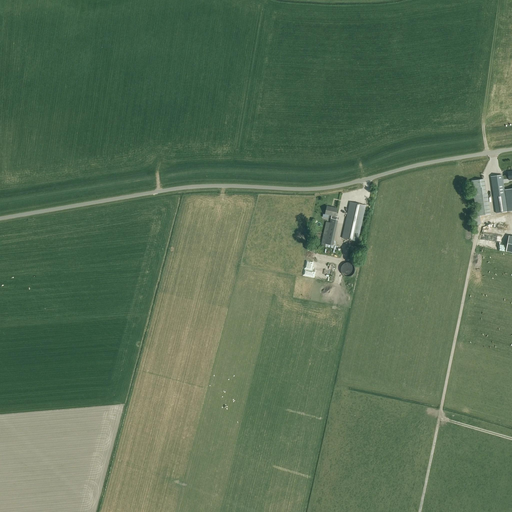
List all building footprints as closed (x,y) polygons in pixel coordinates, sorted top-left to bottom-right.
[(511,178),(511,170),(508,171),(508,175),(502,176),(502,175),(491,176),(496,213),(511,210),(511,192),(505,193),(503,179),(509,178),(509,179),(511,178)] [(487,194),(476,196),(479,215),(490,214),(487,194)] [(357,241),(365,205),(350,202),(342,238),(357,241)] [(337,217),(335,216),(337,208),(327,206),(325,214),(332,216),(330,223),(326,222),(321,245),(334,248),(336,242),(333,241),(338,220),(337,220),(337,217)] [(308,258),(305,273),(316,275),(317,268),(320,268),(321,263),(315,262),(316,259),(308,258)] [(341,268),(341,270),(341,271),(341,272),(342,273),(342,274),(343,275),(344,275),(345,276),(346,276),(347,277),(348,277),(350,276),(351,276),(352,275),(353,275),(354,274),(354,273),(355,272),(355,271),(355,270),(355,268),(355,267),(354,266),(354,265),(353,264),(352,264),(351,263),(350,263),(348,262),(347,262),(346,263),(345,263),(344,264),(343,264),(342,265),(342,266),(341,267),(341,268)]
